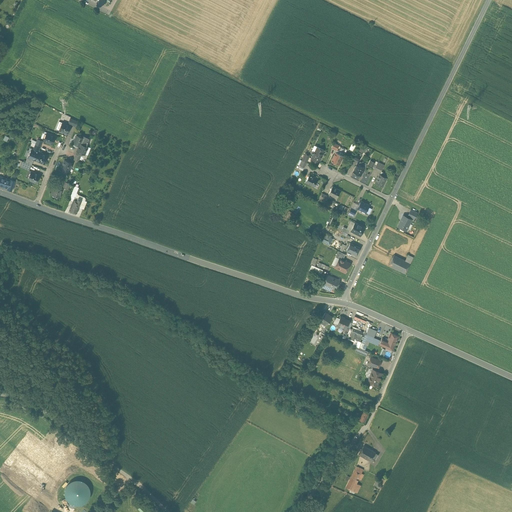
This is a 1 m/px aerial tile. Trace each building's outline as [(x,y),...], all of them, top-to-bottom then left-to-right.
[(70,126),(62,122),(59,130),(67,133),(70,126)] [(55,136),(47,133),(43,141),(52,144),(55,136)] [(83,138),(77,135),(73,143),(79,145),(80,146),(81,144),(83,138)] [(88,147),(81,144),(80,146),(79,145),(78,149),(77,151),(85,154),(88,147)] [(323,150),(317,147),(315,151),(311,159),(318,163),(322,154),(323,150)] [(34,149),(32,148),(30,152),(29,157),(28,156),(28,157),(28,156),(28,157),(33,159),(44,163),(47,156),(39,152),(39,151),(34,149)] [(343,156),(336,153),(332,161),(339,164),(343,156)] [(73,163),(65,160),(61,168),(69,171),(73,163)] [(31,165),(25,162),(23,161),(21,167),(28,170),(29,170),(31,165)] [(362,162),(360,161),(358,164),(357,163),(353,172),(361,176),(367,163),(362,161),(362,162)] [(40,174),(31,171),(28,178),(28,179),(36,182),(40,174)] [(381,175),(379,174),(375,183),(383,187),(388,175),(382,172),(381,175)] [(318,179),(309,175),(306,183),(314,187),(318,179)] [(7,180),(4,187),(8,188),(7,188),(12,190),(15,181),(11,179),(10,181),(7,180)] [(55,184),(52,193),(59,196),(63,187),(55,184)] [(340,191),(332,187),(328,194),(336,198),(340,191)] [(75,196),(73,201),(69,209),(77,212),(82,199),(75,196)] [(369,205),(361,201),(357,208),(365,212),(368,207),(369,205)] [(417,213),(411,210),(408,216),(414,219),(417,213)] [(296,216),(289,212),(286,217),(292,222),(296,216)] [(412,219),(403,215),(397,226),(406,231),(412,219)] [(364,228),(355,223),(351,231),(360,236),(364,228)] [(324,235),(322,242),(331,245),(333,238),(324,235)] [(360,248),(354,245),(350,252),(356,255),(360,248)] [(345,254),(339,251),(336,257),(339,258),(342,260),(345,254)] [(405,260),(394,255),(389,265),(405,273),(410,263),(405,260)] [(342,260),(339,258),(335,267),(345,272),(350,263),(342,260)] [(314,266),(312,265),(308,273),(319,277),(322,270),(314,266)] [(339,281),(329,276),(325,285),(327,286),(325,288),(330,290),(331,288),(335,290),(339,281)] [(325,313),(320,321),(323,323),(323,324),(322,323),(321,325),(323,327),(324,328),(324,327),(328,321),(329,322),(332,317),(325,313)] [(344,317),(342,316),(340,317),(337,325),(346,329),(347,326),(349,321),(344,319),(344,317)] [(323,327),(321,325),(319,325),(315,332),(319,335),(322,330),(321,329),(323,327)] [(319,335),(315,332),(308,342),(317,348),(328,330),(324,327),(324,328),(323,327),(321,329),(322,330),(319,335)] [(353,328),(352,331),(349,330),(348,334),(345,340),(360,346),(361,343),(364,344),(365,340),(366,338),(361,336),(363,332),(353,328)] [(382,338),(379,344),(393,350),(399,336),(390,332),(387,340),(382,338)] [(380,340),(368,335),(366,338),(365,340),(378,345),(380,340)] [(366,355),(368,351),(357,346),(355,350),(366,355)] [(381,361),(371,357),(368,364),(378,368),(381,361)] [(372,369),(368,381),(377,385),(382,373),(372,369)] [(368,412),(362,409),(358,418),(364,421),(368,412)] [(375,452),(364,445),(358,453),(370,460),(372,458),(375,452)] [(357,465),(346,486),(352,490),(356,482),(358,478),(361,472),(363,468),(357,465)] [(73,508),(75,505),(88,504),(92,494),(91,484),(81,480),(71,480),(67,489),(69,507),(69,506),(73,508)] [(356,482),(352,490),(357,492),(360,484),(356,482)]
